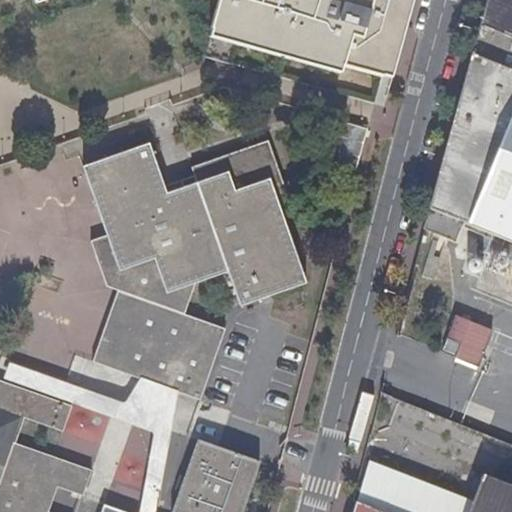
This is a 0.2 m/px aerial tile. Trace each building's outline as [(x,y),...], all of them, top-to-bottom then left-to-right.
[(219,0),(210,30),(383,76),(403,0),(219,0)] [(511,0),(486,0),(428,208),(463,222),(511,242),(511,0)] [(343,124),(332,159),(352,165),(363,131),(343,124)] [(149,143),(85,164),(121,277),(91,360),(202,398),(227,329),(185,313),(196,282),(229,271),(241,304),(305,283),(282,215),(294,211),(270,141),(192,167),(198,182),(167,192),(149,143)] [(463,222),(428,208),(423,228),(456,240),(463,222)] [(455,319),(490,334),(491,331),(456,316),(455,319)] [(476,367),(490,334),(455,319),(448,338),(460,344),(455,358),(476,367)] [(0,511),(51,511),(49,511),(58,485),(84,493),(93,468),(15,442),(24,418),(62,431),(72,405),(0,379),(0,511)] [(201,439),(173,511),(243,511),(262,462),(201,439)] [(163,471),(166,456),(148,452),(145,467),(163,471)] [(511,511),(511,486),(484,476),(470,511),(511,511)]
